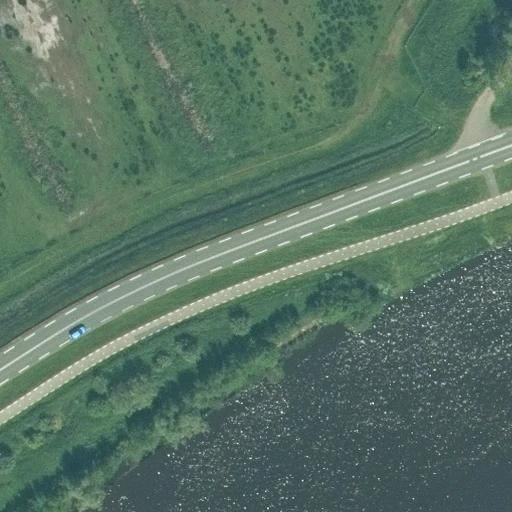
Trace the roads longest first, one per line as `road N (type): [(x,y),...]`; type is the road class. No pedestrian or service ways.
road 1 (primary): [(0,369),(158,278),(511,144)]
road 2 (track): [(474,128),(380,73),(354,124),(338,137),(126,211),(0,281)]
